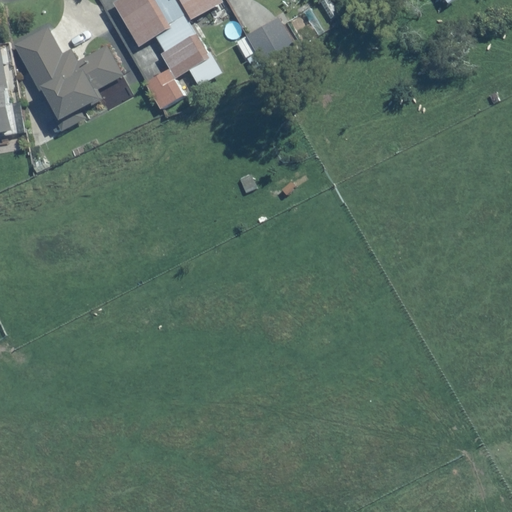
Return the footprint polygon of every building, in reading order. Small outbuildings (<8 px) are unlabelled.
[(118,0),(114,3),(139,46),(157,35),(167,52),(162,54),(176,78),(211,58),(191,23),(225,3),(223,0),(118,0)] [(296,46),(279,16),(246,36),(264,65),(296,46)] [(41,91),(57,120),(101,98),(95,88),(120,75),(106,47),(77,62),(71,50),(62,55),(47,27),(14,45),(39,92),(41,91)] [(0,133),(13,131),(0,50),(0,133)] [(145,84),(160,109),(184,95),(169,70),(145,84)]
